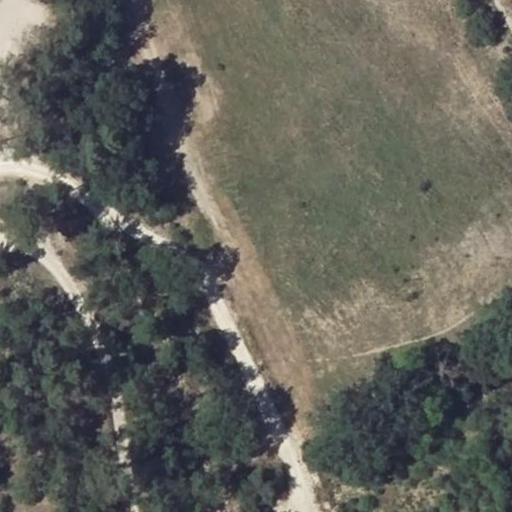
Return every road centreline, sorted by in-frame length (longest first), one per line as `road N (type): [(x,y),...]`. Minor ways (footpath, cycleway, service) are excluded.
road 1 (track): [(0,169),(26,166),(58,177),(112,223),(170,247),(206,278),(307,511)]
road 2 (track): [(0,240),(13,238),(45,255),(82,300),(119,392),(131,511)]
road 3 (track): [(144,0),(169,109),(228,268),(217,305)]
